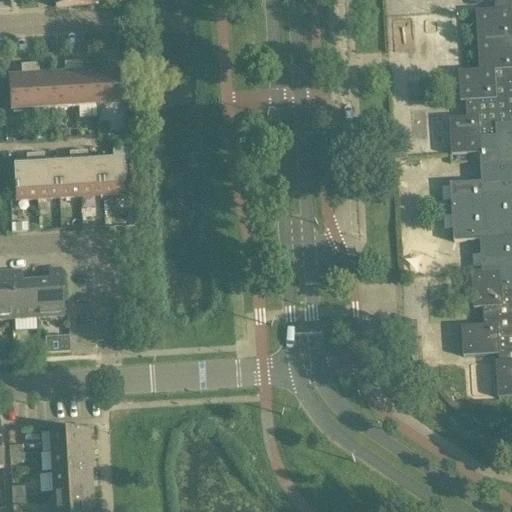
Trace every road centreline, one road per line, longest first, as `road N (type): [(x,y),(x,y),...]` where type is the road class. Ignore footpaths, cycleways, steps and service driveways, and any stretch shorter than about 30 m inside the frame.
road 1 (tertiary): [(272,0),(295,372)]
road 2 (tertiary): [(319,370),(293,0)]
road 3 (residential): [(106,383),(101,237),(0,242)]
road 4 (tertiary): [(490,511),(357,423),(332,401),(319,370)]
road 5 (tertiary): [(295,372),(315,411),(344,440),(449,511)]
road 6 (residential): [(106,383),(295,372)]
